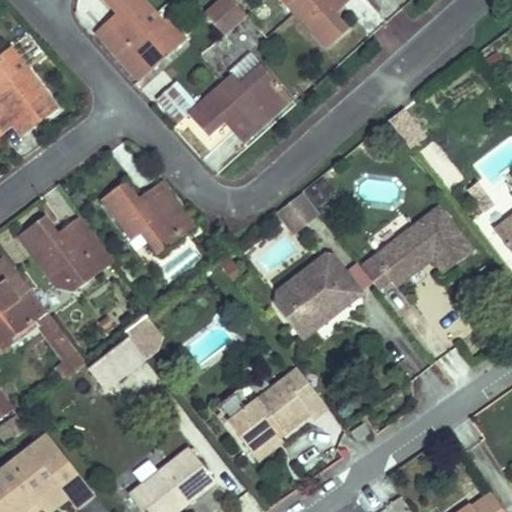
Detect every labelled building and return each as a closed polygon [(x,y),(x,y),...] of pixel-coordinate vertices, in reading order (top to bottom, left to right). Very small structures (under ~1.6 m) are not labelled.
[(165,22),(158,15),(145,0),(103,0),(121,19),(100,38),(139,82),(173,51),(163,40),(158,45),(149,36),(165,22)] [(219,0),(216,3),(226,14),(237,4),(233,0),(219,0)] [(280,0),(293,14),(325,50),(348,30),(329,8),(338,0),(280,0)] [(349,0),(338,0),(329,8),(334,14),(349,0)] [(204,13),(214,25),(226,14),(216,3),(204,13)] [(247,16),(237,4),(226,14),(236,26),(247,16)] [(94,33),(100,38),(121,19),(116,13),(94,33)] [(224,36),(236,26),(226,14),(214,25),(224,36)] [(169,19),(165,22),(149,36),(158,45),(163,40),(173,51),(187,39),(169,19)] [(17,76),(28,68),(12,46),(1,54),(17,76)] [(59,109),(28,68),(17,76),(1,54),(0,54),(0,116),(17,104),(34,127),(59,109)] [(233,75),(226,82),(188,115),(209,138),(230,119),(249,141),(293,102),(251,54),(231,73),(233,75)] [(17,104),(0,116),(0,130),(3,134),(15,124),(24,135),(34,127),(17,104)] [(405,108),(387,120),(408,150),(426,137),(405,108)] [(244,146),(249,141),(230,119),(225,124),(244,146)] [(316,205),(333,192),(324,180),(307,193),(316,205)] [(132,241),(142,234),(148,229),(155,239),(149,243),(158,255),(195,227),(165,188),(142,205),(138,199),(125,182),(101,201),(132,241)] [(161,182),(138,199),(142,205),(165,188),(161,182)] [(485,212),(494,205),(485,193),(476,200),(485,212)] [(318,214),(302,194),(278,213),(294,233),(318,214)] [(438,208),(361,268),(378,289),(390,280),(428,251),(433,258),(438,265),(449,256),(456,265),(472,252),(438,208)] [(62,268),(78,289),(115,261),(85,222),(62,239),(58,233),(45,216),(21,235),(51,275),(62,268)] [(81,216),(58,233),(62,239),(85,222),(81,216)] [(511,216),(494,231),(511,254),(511,216)] [(142,234),(149,243),(155,239),(148,229),(142,234)] [(428,251),(390,280),(396,287),(433,258),(428,251)] [(347,305),(362,294),(332,256),(325,255),(277,292),(275,306),(293,329),(314,331),(327,320),(329,306),(340,298),(347,305)] [(449,256),(438,265),(445,273),(456,265),(449,256)] [(0,286),(17,273),(6,259),(0,263),(0,286)] [(62,268),(51,275),(59,286),(78,289),(62,268)] [(53,339),(61,332),(17,273),(0,286),(0,354),(13,345),(10,341),(39,320),(53,339)] [(327,320),(347,305),(340,298),(329,306),(327,320)] [(137,324),(157,350),(162,336),(147,316),(137,324)] [(146,358),(157,350),(137,324),(126,332),(129,336),(146,358)] [(302,340),(314,331),(293,329),(302,340)] [(105,390),(146,358),(129,336),(88,368),(105,390)] [(85,364),(69,342),(57,350),(65,361),(58,366),(67,377),(85,364)] [(67,377),(58,366),(55,369),(63,380),(67,377)] [(215,406),(250,451),(275,432),(279,437),(309,414),(313,419),(327,408),(297,369),(250,405),(238,389),(215,406)] [(0,418),(1,419),(13,410),(2,395),(0,396),(0,418)] [(0,426),(0,436),(4,443),(26,429),(17,415),(0,426)] [(369,433),(363,424),(351,432),(357,441),(369,433)] [(250,451),(257,461),(283,442),(279,437),(275,432),(250,451)] [(0,511),(21,511),(37,500),(59,483),(70,497),(78,507),(92,496),(46,437),(0,472),(0,511)] [(142,511),(176,511),(215,482),(190,449),(129,495),(142,511)] [(59,483),(37,500),(46,511),(49,511),(70,497),(59,483)] [(503,511),(491,493),(472,507),(470,505),(459,511),(503,511)]
